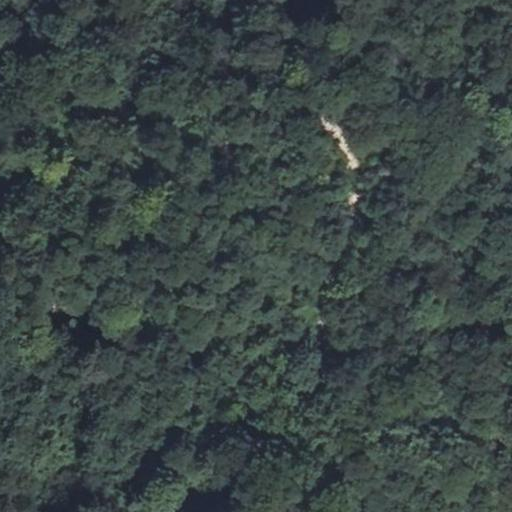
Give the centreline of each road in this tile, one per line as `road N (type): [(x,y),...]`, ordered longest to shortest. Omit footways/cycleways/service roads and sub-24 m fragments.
road 1 (track): [(0,192),(36,173),(87,120),(122,107),(244,105),(325,121),(349,165),(319,300),(319,340),(328,353)]
road 2 (track): [(328,353),(402,397),(511,438)]
